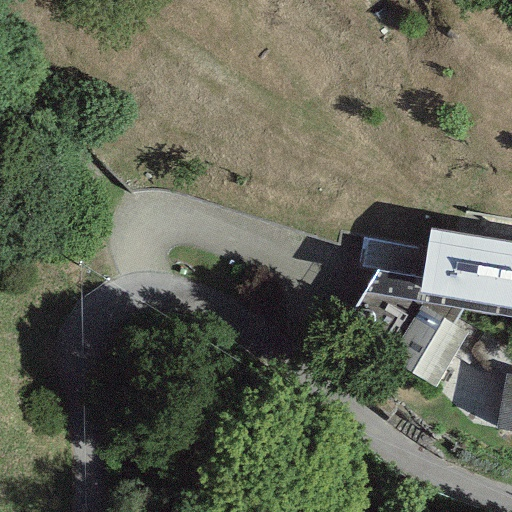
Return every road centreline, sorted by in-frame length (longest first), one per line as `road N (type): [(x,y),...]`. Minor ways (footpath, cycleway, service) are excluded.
road 1 (unclassified): [(90,511),(70,361),(85,309),(116,288),(162,285),(247,322)]
road 2 (residential): [(511,499),(409,457),(247,322)]
